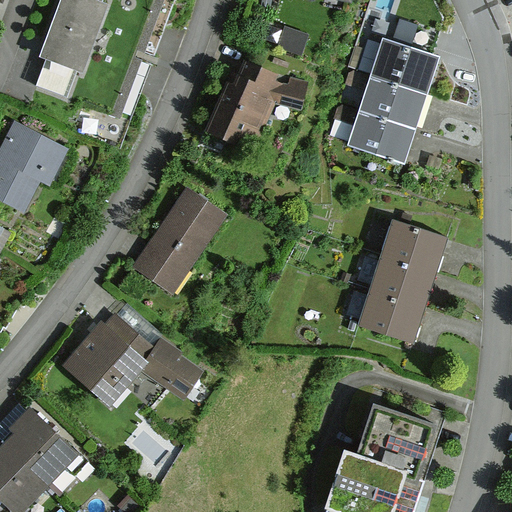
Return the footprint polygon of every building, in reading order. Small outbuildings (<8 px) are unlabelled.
[(100,40),(115,0),(72,0),(41,85),(79,99),(100,40)] [(161,0),(115,0),(100,40),(141,55),(161,0)] [(385,39),(374,74),(427,91),(438,56),(385,39)] [(141,55),(100,40),(79,99),(120,114),(141,55)] [(245,133),(256,142),(273,102),(303,112),(307,82),(245,61),(205,132),(237,146),(245,133)] [(374,74),(363,109),(416,126),(427,91),(374,74)] [(363,109),(352,144),(405,161),(416,126),(363,109)] [(66,148),(12,122),(0,146),(0,198),(23,210),(37,181),(48,186),(66,148)] [(226,214),(188,188),(135,265),(173,291),(226,214)] [(394,222),(383,257),(437,274),(448,239),(394,222)] [(383,257),(372,292),(426,309),(437,274),(383,257)] [(372,292),(361,327),(415,343),(426,309),(372,292)] [(156,347),(110,310),(61,371),(112,411),(142,372),(183,404),(206,375),(183,357),(184,356),(163,339),(156,347)] [(419,481),(435,429),(376,408),(361,459),(345,454),(327,511),(328,511),(414,511),(423,483),(419,481)] [(13,437),(4,446),(49,489),(80,458),(30,410),(9,432),(13,437)] [(0,502),(9,511),(27,511),(49,489),(4,446),(0,450),(0,502)]
